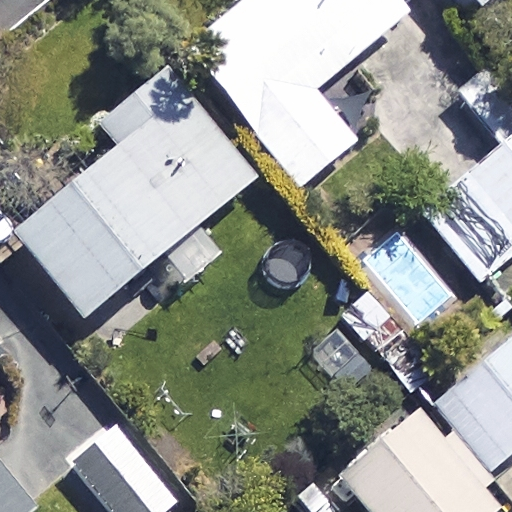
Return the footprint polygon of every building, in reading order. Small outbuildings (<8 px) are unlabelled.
[(394,25),(373,0),(245,0),(174,60),(288,198),(345,151),(303,100),(394,25)] [(488,0),(441,0),(460,23),(488,0)] [(450,104),(494,157),(414,225),(469,290),(511,253),(511,113),(481,77),(450,104)] [(241,186),(150,79),(85,134),(104,156),(0,244),(0,255),(66,333),(149,262),(175,292),(211,261),(187,233),(241,186)] [(402,344),(356,302),(336,323),(383,365),(402,344)] [(511,447),(511,338),(423,408),(476,476),(511,447)] [(482,511),(405,418),(327,483),(351,511),(482,511)] [(0,511),(15,511),(20,508),(0,484),(0,511)]
